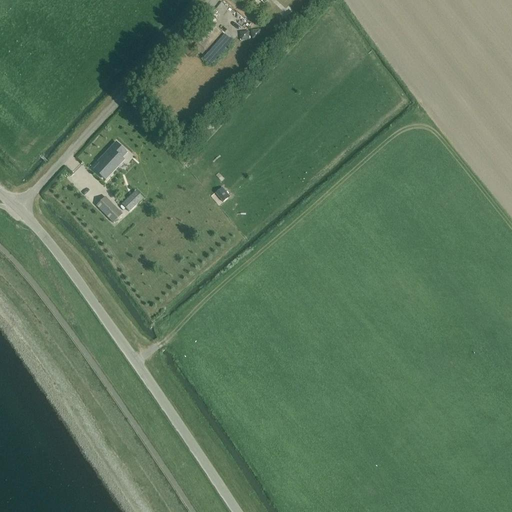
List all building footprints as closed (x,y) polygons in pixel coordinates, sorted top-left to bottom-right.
[(292,13),(286,19),(294,26),(300,20),(292,13)] [(193,47),(202,55),(205,52),(208,54),(225,36),(213,25),(217,21),(214,19),(210,23),(210,22),(193,41),(196,43),(193,47)] [(169,137),(174,141),(188,126),(184,122),(169,137)] [(106,181),(124,161),(121,159),(127,153),(116,143),(105,155),(107,157),(95,171),(106,181)] [(222,188),(215,194),(223,203),(230,198),(222,188)] [(131,197),(122,206),(129,213),(138,205),(131,197)] [(113,224),(122,215),(105,198),(97,206),(113,224)] [(127,228),(133,235),(150,220),(143,213),(127,228)]
